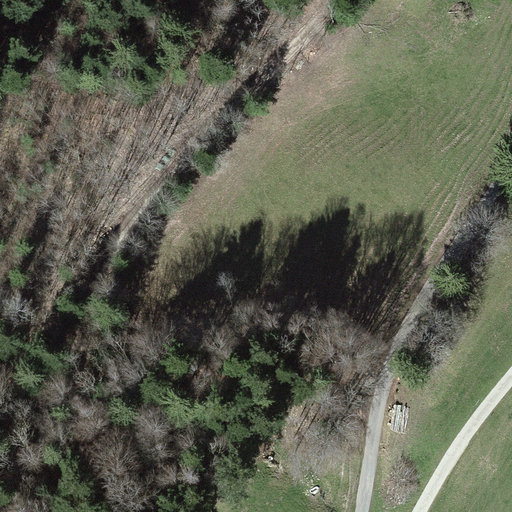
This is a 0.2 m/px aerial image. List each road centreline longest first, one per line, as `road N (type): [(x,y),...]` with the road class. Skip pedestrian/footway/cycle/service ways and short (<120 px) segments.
road 1 (track): [(333,0),(177,183),(99,328),(0,392)]
road 2 (track): [(366,511),(398,367),(511,163)]
road 3 (unclassified): [(421,511),(470,426),(511,374)]
